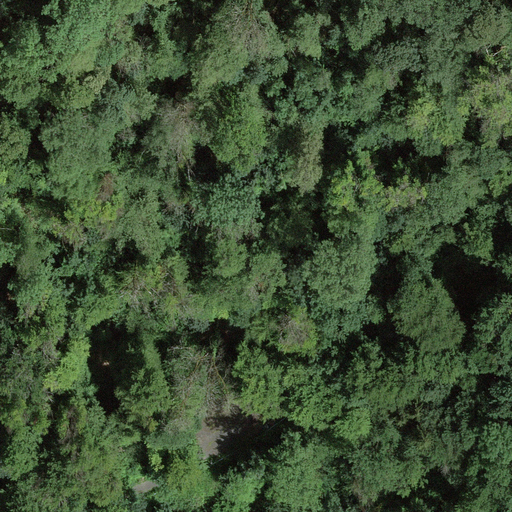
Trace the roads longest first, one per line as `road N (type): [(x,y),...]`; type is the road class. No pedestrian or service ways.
road 1 (track): [(0,461),(106,440),(290,376),(511,355)]
road 2 (track): [(78,511),(166,477),(225,440),(235,416),(227,398)]
